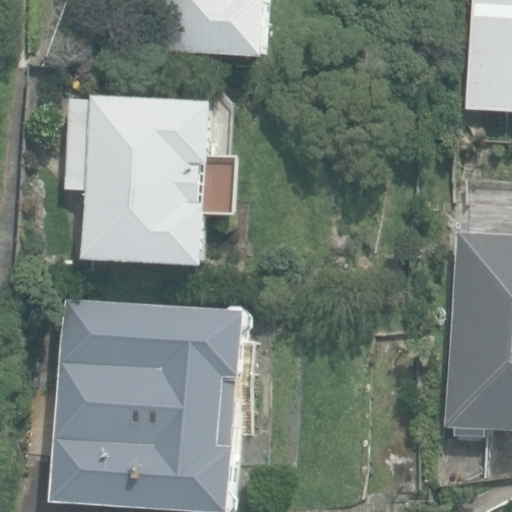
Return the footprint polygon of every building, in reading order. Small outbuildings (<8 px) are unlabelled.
[(152,52),(278,62),(282,0),(130,0),(127,45),(153,46),(152,52)] [(511,0),(469,0),(463,108),(511,110),(511,0)] [(93,262),(217,270),(222,207),(221,207),(210,207),(213,167),(223,168),(227,107),(102,99),(102,101),(78,100),(72,190),(98,192),(93,262)] [(511,183),(472,181),(469,234),(463,234),(453,427),(511,430),(511,183)] [(60,504),(171,511),(242,511),(248,450),(242,449),(247,380),(253,381),(253,373),(257,315),(75,301),(60,504)]
